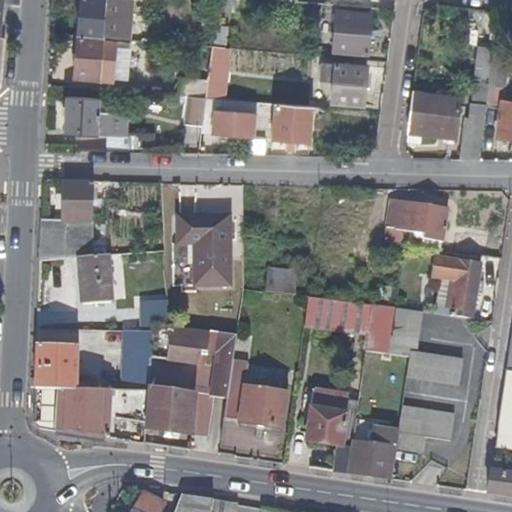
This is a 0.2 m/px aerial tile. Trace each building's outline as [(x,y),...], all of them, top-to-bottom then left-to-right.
[(106,35),(109,0),(83,0),(81,38),(106,39),(106,35)] [(133,37),(135,1),(127,0),(109,0),(106,35),(133,37)] [(218,10),(220,0),(211,0),(210,10),(218,10)] [(233,16),(234,0),(220,0),(218,10),(218,15),(233,16)] [(368,55),(371,15),(336,12),(333,52),(368,55)] [(119,61),(121,41),(106,39),(81,38),(77,78),(102,80),(104,60),(119,61)] [(506,103),(511,53),(511,47),(495,45),(495,48),(490,86),(488,106),(487,107),(503,109),(503,103),(506,103)] [(490,86),(495,48),(482,47),(477,84),(490,86)] [(221,93),(225,56),(213,55),(209,82),(207,101),(221,102),(221,93)] [(116,81),(119,61),(104,60),(102,80),(116,81)] [(335,79),(336,66),(329,66),(328,79),(335,79)] [(365,101),(367,69),(337,66),(336,66),(335,79),(333,104),(359,106),(365,101)] [(207,101),(209,82),(181,79),(179,98),(190,99),(207,101)] [(488,106),(490,86),(477,84),(476,96),(475,104),(488,106)] [(456,139),(461,100),(452,99),(453,94),(439,93),(439,98),(414,94),(409,133),(456,139)] [(110,121),(111,101),(71,97),(68,133),(125,138),(126,123),(110,121)] [(203,127),(205,114),(207,101),(190,99),(187,125),(203,127)] [(242,117),(244,104),(221,102),(207,101),(205,114),(203,127),(202,135),(214,136),(217,115),(242,117)] [(511,140),(511,104),(506,103),(503,103),(503,109),(499,139),(511,140)] [(485,123),(487,107),(488,106),(475,104),(473,104),(472,106),(470,122),(485,123)] [(311,144),(314,110),(299,109),(299,114),(276,112),(273,141),(311,144)] [(254,140),(256,118),(247,118),(242,117),(217,115),(214,136),(254,140)] [(481,162),(485,123),(470,122),(466,121),(462,163),(481,162)] [(154,155),(155,142),(128,140),(127,154),(154,155)] [(93,212),(93,201),(94,184),(64,184),(64,199),(59,199),(59,208),(64,208),(64,221),(65,223),(93,224),(93,212)] [(103,212),(103,201),(93,201),(93,212),(103,212)] [(407,231),(411,205),(392,203),(388,229),(407,231)] [(443,243),(448,211),(428,208),(411,205),(407,231),(425,234),(424,240),(443,243)] [(232,287),(234,219),(182,217),(181,243),(198,244),(197,286),(232,287)] [(92,257),(93,224),(65,223),(64,221),(48,221),(44,221),(42,261),(82,258),(92,257)] [(406,244),(407,231),(388,229),(386,243),(406,246),(406,244)] [(443,243),(424,240),(425,234),(407,231),(406,244),(442,250),(443,243)] [(111,306),(109,255),(92,257),(82,258),(83,263),(83,267),(66,268),(68,289),(85,288),(85,308),(111,306)] [(484,296),(486,283),(479,282),(481,266),(436,260),(433,280),(441,281),(435,315),(473,320),(477,295),(484,296)] [(294,296),(297,275),(270,271),(267,292),(294,296)] [(395,310),(399,288),(377,286),(375,296),(355,294),(354,305),(373,307),(395,310)] [(333,312),(334,302),(309,299),(308,310),(333,312)] [(171,326),(169,300),(140,303),(142,325),(149,323),(171,326)] [(372,317),(373,307),(354,305),(334,302),(333,312),(372,317)] [(390,346),(395,310),(373,307),(372,317),(367,352),(389,355),(390,346)] [(417,350),(423,313),(395,310),(390,346),(417,350)] [(199,364),(200,352),(215,354),(210,397),(228,399),(230,385),(237,335),(171,326),(149,323),(151,333),(154,333),(152,357),(199,364)] [(152,357),(154,333),(151,333),(123,333),(122,391),(123,391),(149,392),(152,357)] [(77,378),(79,347),(38,345),(36,390),(77,390),(77,378)] [(461,384),(465,356),(417,350),(390,346),(389,355),(410,358),(408,377),(461,384)] [(511,372),(506,372),(495,450),(511,452),(511,372)] [(283,429),(288,394),(281,393),(230,385),(228,399),(225,420),(242,422),(283,429)] [(288,394),(289,386),(282,385),(281,393),(288,394)] [(192,435),(198,395),(153,387),(147,428),(192,435)] [(147,422),(149,392),(123,391),(122,391),(77,390),(36,390),(34,423),(35,425),(43,428),(108,438),(109,418),(147,422)] [(343,447),(350,405),(351,397),(306,390),(303,413),(313,415),(309,442),(339,447),(343,447)] [(354,442),(359,407),(350,405),(343,447),(353,449),(354,442)] [(452,440),(456,414),(403,407),(399,429),(399,432),(426,436),(452,440)] [(281,436),(283,429),(242,422),(241,430),(281,436)] [(391,481),(396,449),(399,432),(399,429),(374,425),(371,445),(354,442),(353,449),(350,474),(391,481)] [(424,453),(426,436),(399,432),(396,449),(424,453)] [(350,474),(353,449),(343,447),(339,447),(335,472),(350,474)] [(511,499),(511,475),(492,472),(489,496),(511,499)] [(212,511),(214,499),(184,495),(177,511),(159,511),(163,504),(146,494),(144,496),(143,498),(134,511),(212,511)] [(237,511),(239,503),(214,499),(212,511),(237,511)]
